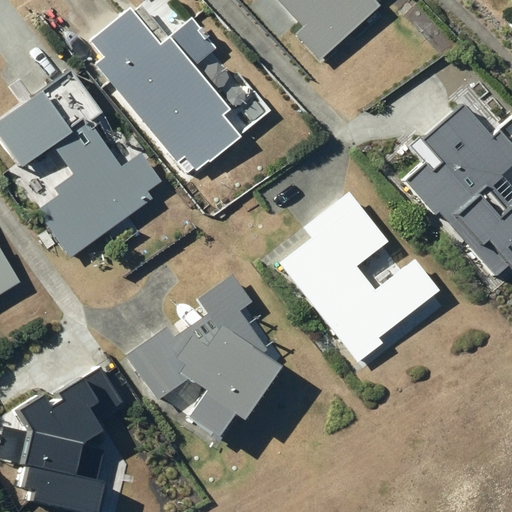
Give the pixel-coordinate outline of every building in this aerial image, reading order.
[(279,0),(297,19),(295,21),(301,27),(295,33),(313,52),(332,35),(333,36),(353,17),(351,16),(366,2),(364,0),(279,0)] [(103,54),(95,61),(177,159),(184,154),(195,167),(208,157),(209,159),(241,132),(223,111),(230,105),(194,62),(217,44),(192,15),(162,40),(131,3),(90,38),(103,54)] [(120,185),(37,65),(0,90),(0,144),(4,150),(34,129),(57,162),(18,188),(49,233),(120,185)] [(476,138),(449,103),(411,141),(421,156),(392,181),(490,272),(511,253),(511,183),(496,199),(479,184),(511,157),(485,129),(476,138)] [(293,223),(265,244),(339,343),(414,288),(386,250),(351,277),(333,252),(368,226),(329,174),(282,209),(293,223)] [(231,334),(247,322),(235,305),(247,297),(232,275),(200,296),(221,327),(192,368),(166,329),(126,356),(153,395),(188,372),(208,386),(188,413),(218,434),(248,392),(236,384),(258,353),(231,334)]
